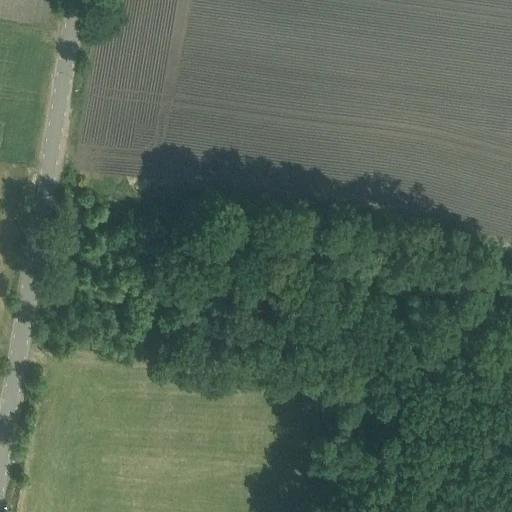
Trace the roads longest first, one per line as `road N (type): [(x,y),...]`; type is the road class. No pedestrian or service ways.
road 1 (tertiary): [(0,462),(76,0)]
road 2 (unknown): [(143,511),(160,390),(156,364),(17,354)]
